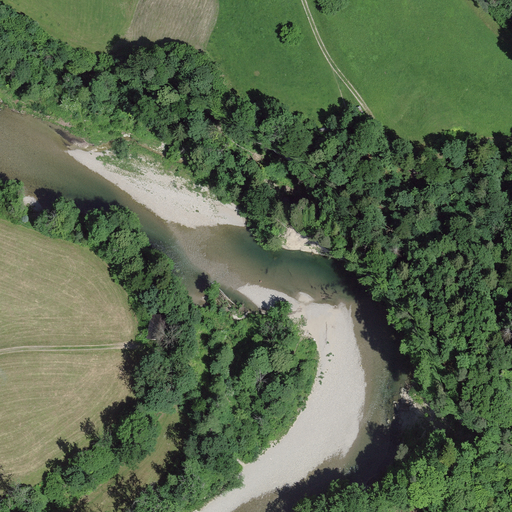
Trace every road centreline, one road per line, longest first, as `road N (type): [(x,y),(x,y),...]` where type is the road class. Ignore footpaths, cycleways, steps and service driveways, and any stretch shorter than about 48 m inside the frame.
road 1 (track): [(489,139),(442,156),(395,146),(338,72)]
road 2 (track): [(0,353),(136,345)]
